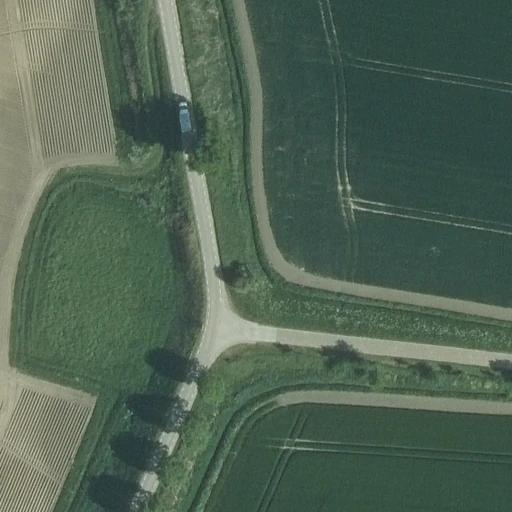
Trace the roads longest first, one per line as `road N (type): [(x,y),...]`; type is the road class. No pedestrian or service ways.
road 1 (unclassified): [(214,332),(214,289),(164,0)]
road 2 (unclassified): [(511,364),(214,332)]
road 3 (unclassified): [(136,511),(214,332)]
